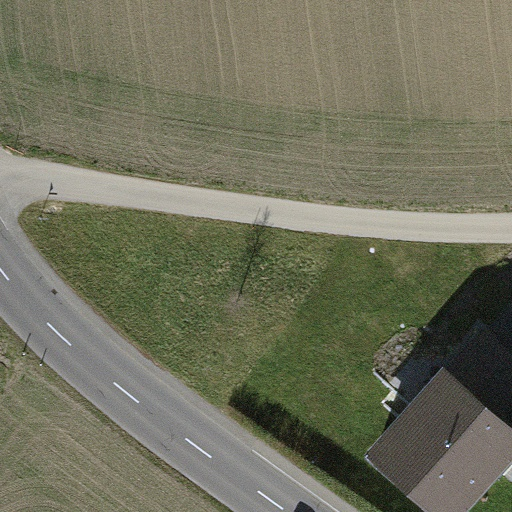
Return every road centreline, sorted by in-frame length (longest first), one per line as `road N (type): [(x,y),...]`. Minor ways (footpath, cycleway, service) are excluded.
road 1 (track): [(511,224),(400,225),(47,179),(0,182)]
road 2 (secondary): [(0,264),(53,326),(138,400),(291,511)]
